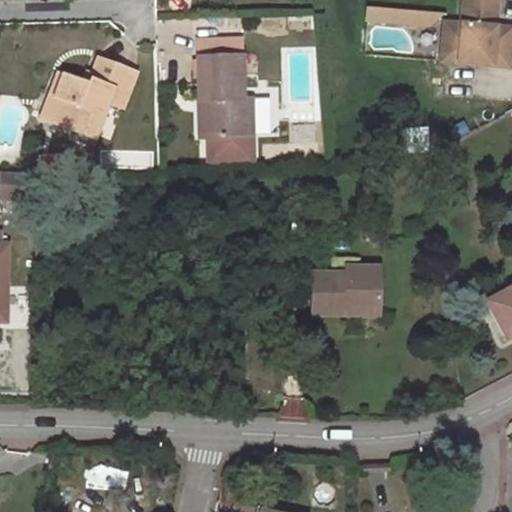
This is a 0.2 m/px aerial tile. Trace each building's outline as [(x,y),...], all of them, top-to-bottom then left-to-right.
[(443,22),(441,54),(458,55),(459,46),(491,48),(490,58),(508,60),(511,29),(494,27),(496,0),(462,0),(460,24),(443,22)] [(241,39),(197,39),(197,55),(242,55),(241,39)] [(458,55),(441,54),(440,61),(508,66),(508,60),(490,58),(491,48),(459,46),(458,55)] [(242,55),(197,55),(197,100),(198,100),(206,100),(206,137),(251,137),(251,99),(242,98),(242,55)] [(135,72),(97,58),(91,74),(87,84),(81,82),(62,75),(53,98),(59,100),(51,122),(93,138),(106,102),(121,107),(135,72)] [(91,74),(85,72),(81,82),(87,84),(91,74)] [(57,73),(40,118),(51,122),(59,100),(53,98),(62,75),(57,73)] [(253,136),(266,136),(266,98),(253,98),(253,136)] [(65,204),(49,204),(48,236),(64,236),(65,204)] [(11,244),(0,244),(0,325),(10,325),(11,244)] [(379,267),(344,267),(344,273),(311,273),(310,314),(352,314),(352,308),(378,307),(379,267)] [(511,285),(485,301),(504,338),(511,333),(511,285)]
